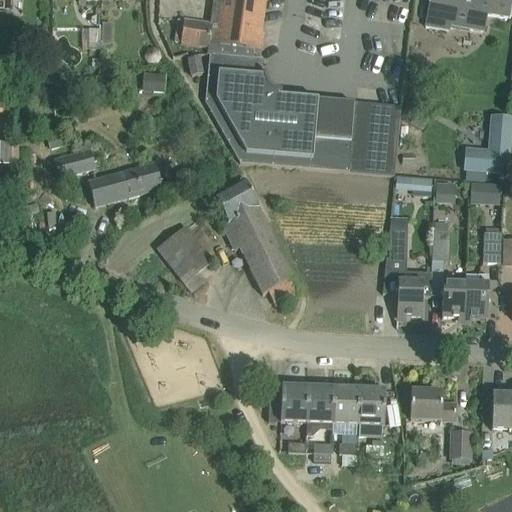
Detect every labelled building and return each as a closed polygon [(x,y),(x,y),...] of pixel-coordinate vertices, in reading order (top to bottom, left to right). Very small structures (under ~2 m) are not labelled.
[(212,0),(209,25),(183,21),(179,45),(207,49),(207,48),(212,48),(212,46),(221,47),(253,52),(260,53),(263,35),(260,34),(264,0),(212,0)] [(511,0),(428,0),(428,6),(429,6),(425,28),(449,32),(450,27),(483,33),(486,17),(510,21),(511,6),(511,0)] [(101,52),(101,31),(89,31),(88,51),(101,52)] [(278,96),(281,97),(281,94),(277,93),(276,93),(273,92),(270,89),(268,87),(266,84),(266,81),(265,78),(265,75),(263,75),(261,79),(259,79),(260,68),(261,62),(252,60),(253,52),(221,47),(219,57),(209,55),(205,105),(240,166),(347,175),(350,143),(314,140),(317,102),(277,98),(278,96)] [(158,63),(158,55),(151,52),(145,56),(145,63),(151,66),(158,63)] [(191,77),(200,76),(197,59),(188,60),(191,77)] [(165,77),(144,75),(143,94),(164,95),(165,77)] [(419,133),(429,118),(410,106),(400,120),(419,133)] [(508,176),(510,129),(491,127),(490,154),(466,153),(464,184),(486,185),(486,175),(508,176)] [(62,149),(59,136),(47,139),(50,152),(62,149)] [(0,165),(12,166),(11,144),(0,144),(0,165)] [(96,171),(91,154),(54,164),(59,181),(96,171)] [(415,167),(415,156),(402,156),(402,166),(415,167)] [(154,168),(88,186),(95,210),(160,192),(154,168)] [(413,180),(412,194),(431,195),(431,181),(413,180)] [(437,184),(438,204),(458,203),(457,183),(437,184)] [(299,295),(245,184),(214,199),(227,225),(222,228),(234,253),(239,251),(262,298),(271,293),(277,306),(299,295)] [(470,206),(480,207),(480,187),(471,186),(470,206)] [(511,187),(503,187),(502,200),(511,200),(511,199),(511,187)] [(212,264),(200,249),(184,229),(172,239),(156,251),(190,294),(204,282),(199,275),(212,264)] [(406,262),(408,234),(390,233),(389,262),(406,262)] [(441,320),(464,321),(464,311),(465,285),(453,285),(453,276),(442,276),(443,264),(448,264),(449,236),(433,235),(431,276),(430,299),(442,299),(441,320)] [(500,266),(501,238),(483,237),(482,265),(500,266)] [(511,268),(511,241),(503,242),(503,269),(511,268)] [(430,299),(431,276),(398,275),(396,319),(421,320),(422,298),(430,299)] [(464,311),(464,321),(486,322),(488,277),(478,277),(478,286),(465,285),(464,311)] [(281,389),(280,425),(306,426),(307,390),(281,389)] [(307,390),(306,426),(331,427),(333,391),(307,390)] [(333,391),(331,427),(357,428),(358,392),(333,391)] [(358,392),(357,428),(359,428),(359,440),(383,441),(385,393),(358,392)] [(411,394),(410,422),(454,424),(454,407),(440,407),(441,395),(411,394)] [(511,397),(492,397),(491,432),(511,432),(511,397)] [(399,427),(396,407),(386,408),(389,429),(399,427)] [(341,447),(356,448),(357,436),(342,435),(341,447)] [(451,436),(450,462),(469,462),(470,436),(451,436)] [(306,446),(288,445),(287,455),(305,456),(306,446)] [(330,457),(331,457),(331,447),(314,446),(314,456),(330,457)] [(341,447),(340,447),(340,457),(357,458),(358,448),(356,448),(341,447)] [(366,448),(366,470),(383,470),(383,449),(366,448)] [(493,461),(493,453),(481,453),(481,461),(493,461)]
